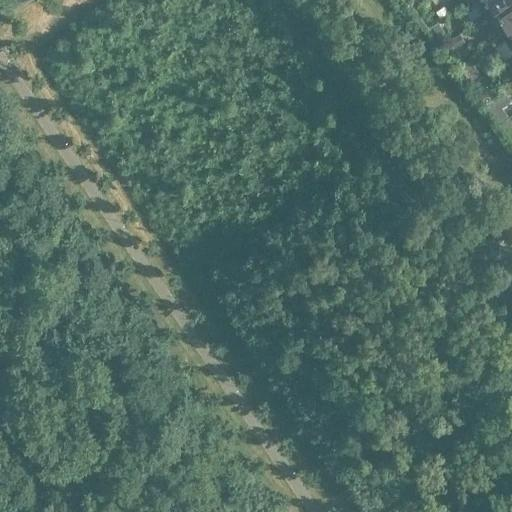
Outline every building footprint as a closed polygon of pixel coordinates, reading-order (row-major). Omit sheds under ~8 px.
[(507,0),(489,0),(495,9),(507,0)] [(511,26),(511,0),(507,0),(495,9),(509,28),(511,26)] [(438,22),(430,27),(437,37),(444,31),(438,22)] [(455,49),(464,42),(459,35),(450,41),(455,49)] [(480,74),(471,60),(460,67),(470,81),(480,74)] [(485,106),(498,124),(509,115),(495,98),(485,106)]
